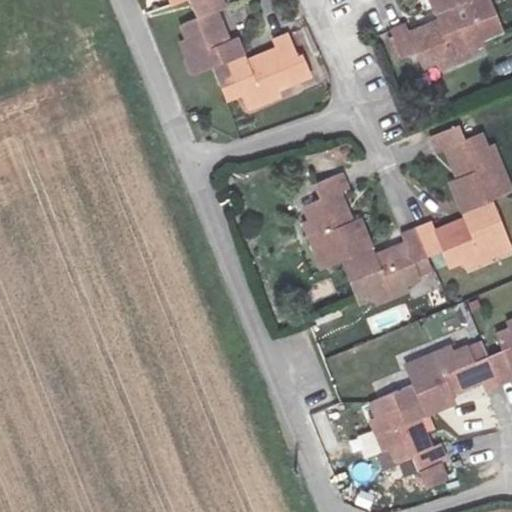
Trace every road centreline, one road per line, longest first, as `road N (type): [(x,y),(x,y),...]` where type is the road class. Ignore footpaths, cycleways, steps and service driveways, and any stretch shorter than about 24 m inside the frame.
road 1 (residential): [(330,511),(188,162)]
road 2 (residential): [(188,162),(362,114),(320,0)]
road 3 (residential): [(188,162),(122,0)]
